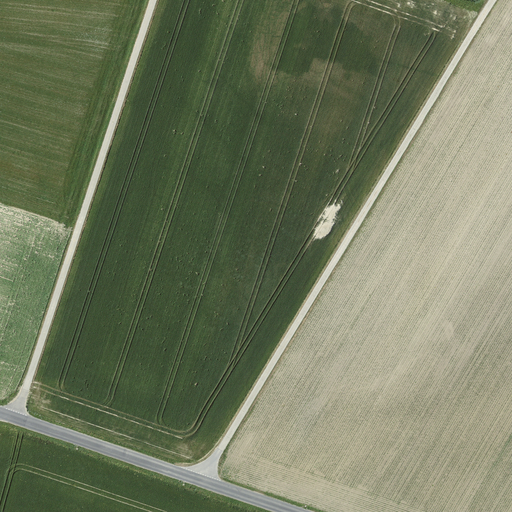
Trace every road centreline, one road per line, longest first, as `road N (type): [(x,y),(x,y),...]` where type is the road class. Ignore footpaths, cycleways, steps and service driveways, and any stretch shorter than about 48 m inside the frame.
road 1 (track): [(201,481),(495,0)]
road 2 (track): [(153,0),(14,419)]
road 3 (tertiary): [(0,414),(292,511)]
